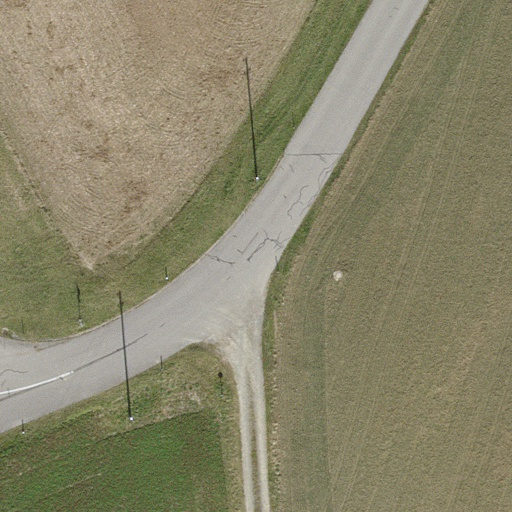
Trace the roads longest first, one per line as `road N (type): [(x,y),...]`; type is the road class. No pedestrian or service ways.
road 1 (tertiary): [(404,0),(256,276),(21,395),(0,396)]
road 2 (track): [(256,276),(261,511)]
